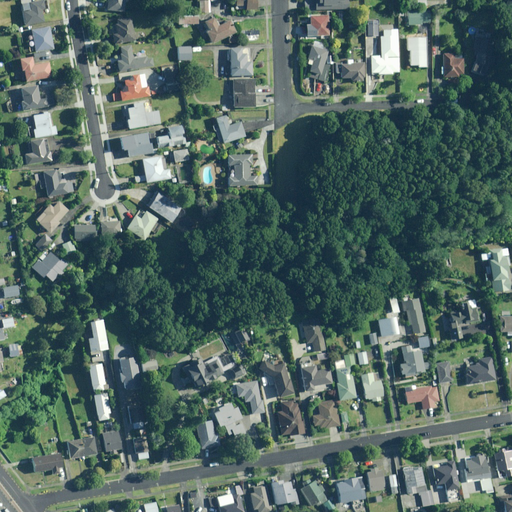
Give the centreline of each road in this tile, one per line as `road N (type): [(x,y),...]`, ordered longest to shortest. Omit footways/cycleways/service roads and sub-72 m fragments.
road 1 (residential): [(511,416),(22,502)]
road 2 (residential): [(105,189),(73,0)]
road 3 (residential): [(469,105),(283,107)]
